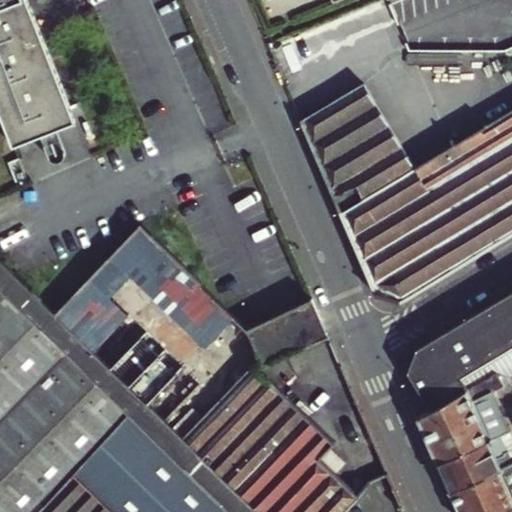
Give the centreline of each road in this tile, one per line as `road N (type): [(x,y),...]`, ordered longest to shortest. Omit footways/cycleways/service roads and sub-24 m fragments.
road 1 (residential): [(367,345),(219,0)]
road 2 (residential): [(432,511),(367,345)]
road 3 (residential): [(367,345),(511,261)]
